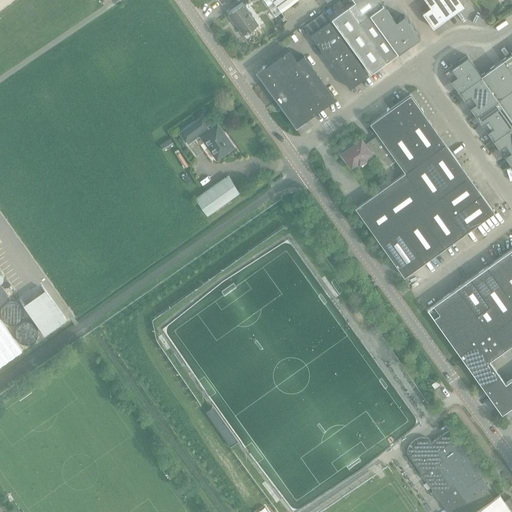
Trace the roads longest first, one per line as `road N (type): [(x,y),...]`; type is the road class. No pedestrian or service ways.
road 1 (unclassified): [(0,384),(303,170)]
road 2 (tertiary): [(495,438),(303,170)]
road 3 (tertiary): [(291,155),(181,0)]
road 4 (unclassified): [(511,201),(413,63)]
road 5 (unclassified): [(291,155),(413,63)]
road 6 (unclassified): [(0,73),(106,0)]
